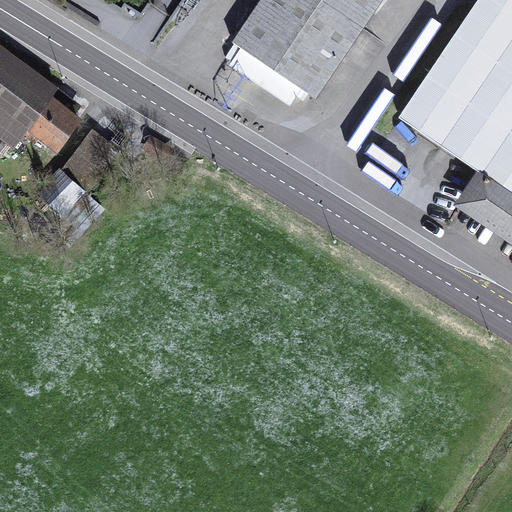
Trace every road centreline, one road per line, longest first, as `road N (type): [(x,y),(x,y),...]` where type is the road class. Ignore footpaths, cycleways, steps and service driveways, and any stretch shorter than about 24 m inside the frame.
road 1 (primary): [(511,321),(0,7)]
road 2 (track): [(225,0),(157,103)]
